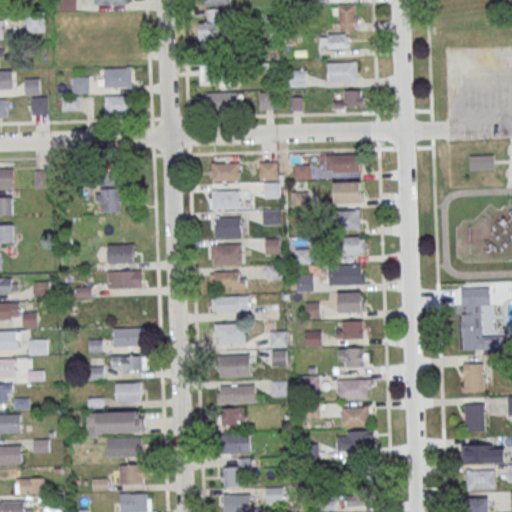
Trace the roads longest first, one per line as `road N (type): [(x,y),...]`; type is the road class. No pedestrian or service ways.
road 1 (residential): [(183,511),(161,0)]
road 2 (residential): [(416,511),(397,0)]
road 3 (residential): [(402,131),(0,142)]
